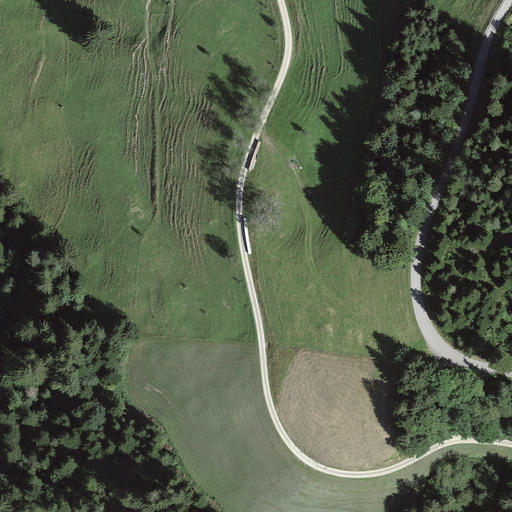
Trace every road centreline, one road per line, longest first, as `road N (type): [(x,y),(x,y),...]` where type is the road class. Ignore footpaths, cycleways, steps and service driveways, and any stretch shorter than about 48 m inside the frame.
road 1 (track): [(511,444),(450,440),(398,467),(357,475),(311,463),(280,430),(239,213),(247,158),(286,61),(280,0)]
road 2 (unclassified): [(509,0),(485,43),(424,230),(416,295),(441,347),(511,373)]
road 3 (track): [(258,132),(298,180),(310,263),(334,300),(389,346),(450,354)]
